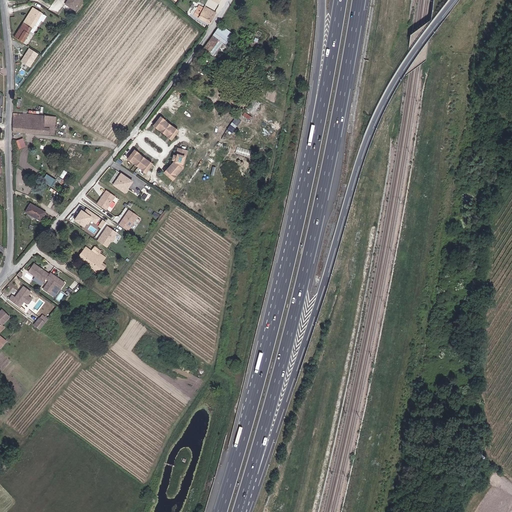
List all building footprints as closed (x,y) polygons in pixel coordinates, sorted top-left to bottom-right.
[(79,0),(66,0),(65,4),(75,9),(79,0)] [(211,19),(217,8),(205,2),(205,4),(199,1),(197,7),(194,6),(192,10),(211,19)] [(24,44),(42,15),(33,10),(15,39),(24,44)] [(221,29),(208,47),(217,55),(228,41),(230,43),(237,33),(225,23),(221,29)] [(40,56),(31,51),(23,65),(32,70),(40,56)] [(157,123),(164,128),(167,131),(166,132),(170,135),(171,135),(175,130),(178,127),(177,127),(173,123),(172,124),(162,117),(163,116),(158,112),(158,113),(157,112),(155,115),(156,116),(152,121),(152,122),(156,125),(157,123)] [(19,130),(19,134),(27,135),(29,117),(21,116),(19,130)] [(29,117),(27,135),(55,137),(56,130),(55,130),(56,119),(29,117)] [(16,140),(19,148),(27,146),(24,137),(16,140)] [(131,157),(135,160),(142,165),(141,166),(145,169),(146,169),(148,166),(152,161),(151,160),(147,157),(146,158),(136,151),(137,149),(133,147),(132,146),(128,151),(126,154),(126,155),(130,158),(131,157)] [(182,174),(188,166),(189,167),(190,162),(189,162),(191,149),(184,147),(182,155),(181,155),(179,155),(178,159),(181,159),(182,160),(181,162),(176,170),(175,169),(174,169),(172,173),(181,179),(183,175),(182,174)] [(131,178),(119,170),(117,174),(118,175),(116,177),(115,176),(112,181),(124,189),(131,178)] [(46,174),(43,180),(52,184),(55,177),(46,174)] [(96,200),(105,206),(114,193),(105,187),(96,200)] [(39,219),(44,212),(30,203),(25,210),(39,219)] [(137,213),(129,206),(118,222),(126,228),(137,213)] [(81,209),(74,221),(85,229),(91,221),(96,224),(100,218),(86,209),(84,211),(81,209)] [(107,226),(97,240),(107,247),(118,233),(107,226)] [(91,262),(100,270),(105,264),(101,261),(106,254),(98,248),(99,246),(94,242),(91,247),(95,250),(93,254),(96,256),(91,262)] [(78,252),(91,262),(96,256),(93,254),(95,250),(91,247),(88,251),(83,247),(78,252)] [(41,286),(44,288),(53,277),(52,276),(53,275),(47,271),(32,260),(26,268),(41,279),(43,276),(46,278),(41,286)] [(53,277),(44,288),(47,291),(52,284),(57,287),(61,281),(56,278),(55,278),(53,277)] [(28,293),(31,289),(23,283),(15,294),(12,292),(9,296),(20,303),(24,298),(27,301),(29,301),(31,297),(31,295),(28,293)] [(62,291),(66,294),(70,289),(66,285),(62,291)] [(40,314),(34,322),(40,327),(46,319),(40,314)]
